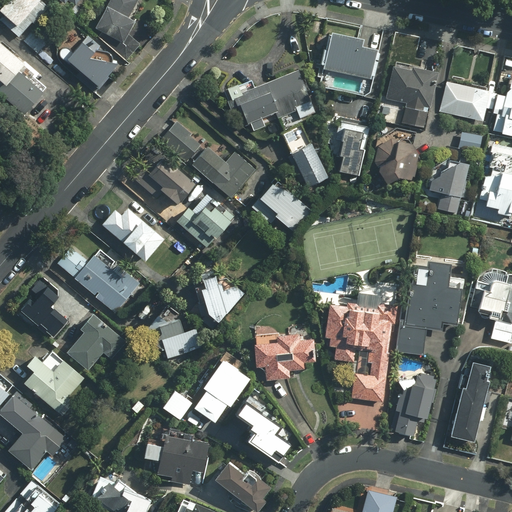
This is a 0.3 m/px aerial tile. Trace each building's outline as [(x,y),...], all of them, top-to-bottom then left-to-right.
[(38,22),(52,5),(46,0),(7,0),(3,4),(6,7),(0,13),(0,17),(21,35),(34,19),(38,22)] [(140,18),(133,15),(140,0),(112,0),(99,26),(106,29),(101,34),(128,58),(142,42),(132,33),(140,18)] [(336,27),(328,65),(374,76),(381,44),(368,41),(370,35),(336,27)] [(88,31),(71,52),(106,81),(124,60),(88,31)] [(32,59),(3,37),(0,40),(0,67),(11,77),(0,90),(30,113),(49,89),(24,70),(32,59)] [(430,106),(433,106),(441,68),(417,62),(416,67),(396,63),(389,97),(408,101),(405,117),(427,122),(430,106)] [(300,66),(256,84),(253,78),(232,86),(247,124),(255,121),(257,128),(268,124),(265,117),(280,111),(281,115),(299,108),(302,116),(318,110),(300,66)] [(493,87),(450,79),(444,110),(487,119),(493,87)] [(511,86),(511,88),(506,112),(501,111),(497,127),(511,130),(511,86)] [(341,152),(348,154),(345,167),(361,171),(373,122),(345,115),(340,136),(345,137),(341,152)] [(204,141),(178,120),(163,139),(189,160),(204,141)] [(486,133),(464,128),(460,147),(482,152),(486,133)] [(395,134),(382,142),(377,159),(391,180),(405,171),(416,177),(425,147),(418,137),(408,133),(395,134)] [(331,174),(315,139),(296,148),(311,183),(331,174)] [(258,167),(237,149),(229,158),(211,143),(196,160),(234,194),(258,167)] [(146,163),(136,176),(158,195),(168,184),(183,197),(199,178),(169,152),(154,169),(146,163)] [(442,186),(439,206),(460,209),(463,192),(466,192),(476,157),(467,154),(431,175),(428,186),(442,186)] [(492,200),(504,202),(502,207),(511,209),(511,162),(510,162),(490,172),(481,195),(492,196),(492,200)] [(284,175),(254,203),(271,220),(279,212),(296,230),(317,210),(284,175)] [(0,187),(0,207),(10,195),(0,187)] [(192,204),(179,218),(209,244),(238,213),(216,194),(200,212),(192,204)] [(141,196),(133,205),(132,204),(126,211),(119,206),(106,221),(148,257),(168,234),(151,220),(158,211),(141,196)] [(60,262),(118,309),(142,280),(121,263),(117,268),(98,252),(92,260),(74,245),(60,262)] [(462,322),(468,277),(453,275),(455,258),(431,255),(431,261),(419,259),(417,271),(416,271),(411,312),(403,311),(399,348),(426,351),(429,326),(445,328),(446,320),(462,322)] [(511,270),(484,264),(474,304),(499,310),(493,336),(511,340),(511,270)] [(208,280),(199,284),(204,314),(216,325),(247,291),(239,283),(227,285),(219,267),(205,271),(208,280)] [(74,300),(58,287),(44,305),(33,296),(22,310),(56,338),(67,324),(60,317),(74,300)] [(357,370),(354,394),(384,398),(395,320),(397,321),(398,309),(333,299),(328,333),(333,333),(332,342),(339,343),(337,356),(357,359),(360,338),(376,340),(371,372),(357,370)] [(130,337),(97,309),(85,323),(89,327),(70,349),(91,367),(107,349),(114,356),(130,337)] [(204,343),(200,323),(188,326),(186,315),(165,320),(172,354),(193,350),(192,346),(204,343)] [(280,332),(281,338),(258,340),(260,362),(269,361),(270,376),(292,374),(292,367),(307,366),(306,358),(319,357),(317,336),(302,337),(302,330),(280,332)] [(37,368),(27,379),(61,409),(73,397),(71,395),(88,376),(68,358),(58,369),(40,352),(31,362),(37,368)] [(236,406),(243,396),(239,393),(253,374),(227,355),(206,384),(210,386),(196,405),(216,419),(229,401),(236,406)] [(472,383),(467,382),(456,431),(479,436),(497,359),(479,355),(472,383)] [(0,404),(13,389),(0,377),(0,404)] [(416,432),(423,409),(432,411),(439,385),(412,378),(409,388),(406,387),(396,426),(416,432)] [(15,392),(0,409),(22,427),(5,447),(30,469),(47,449),(52,453),(67,436),(15,392)] [(248,397),(238,409),(257,424),(247,436),(278,460),(292,442),(275,429),(281,422),(248,397)] [(160,470),(174,474),(173,479),(190,483),(194,468),(205,470),(212,441),(170,431),(165,454),(164,453),(160,470)] [(253,473),(234,457),(219,473),(260,509),(269,498),(265,495),(274,485),(256,469),(253,473)] [(102,474),(94,493),(117,511),(145,511),(152,496),(137,490),(118,474),(114,479),(102,474)] [(52,511),(61,503),(34,478),(7,508),(11,511),(52,511)] [(371,484),(363,511),(395,511),(401,492),(371,484)] [(185,511),(227,511),(200,499),(197,506),(190,503),(185,511)]
